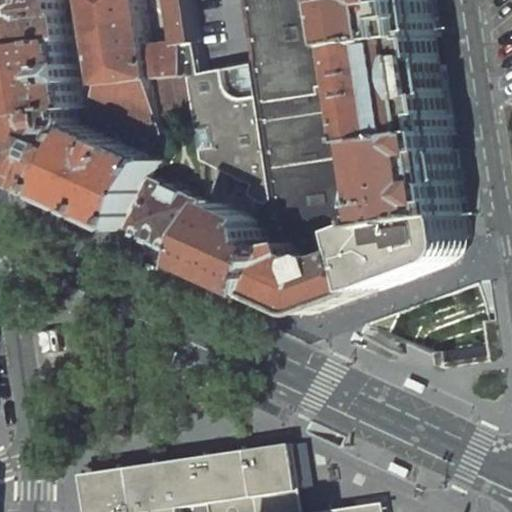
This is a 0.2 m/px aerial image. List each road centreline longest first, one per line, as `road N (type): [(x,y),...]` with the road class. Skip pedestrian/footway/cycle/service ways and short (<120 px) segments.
road 1 (primary): [(511,477),(252,359)]
road 2 (primary): [(252,359),(9,248)]
road 3 (residential): [(32,455),(252,359)]
road 4 (unclassified): [(32,455),(9,248)]
